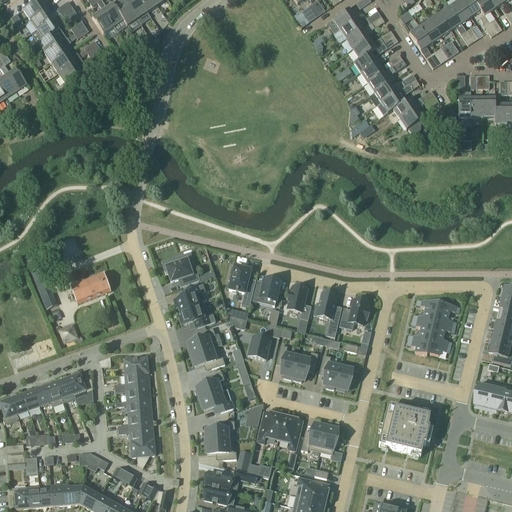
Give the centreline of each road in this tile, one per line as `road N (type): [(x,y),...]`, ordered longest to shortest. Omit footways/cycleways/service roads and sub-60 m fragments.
road 1 (residential): [(458,418),(480,291),(394,288)]
road 2 (residential): [(180,511),(182,424),(160,329)]
road 3 (residential): [(394,288),(346,286),(217,255)]
road 4 (residential): [(0,387),(160,329)]
road 5 (residential): [(160,329),(130,238),(141,167)]
road 6 (residential): [(148,141),(176,40),(215,0)]
road 7 (residential): [(394,288),(359,423)]
